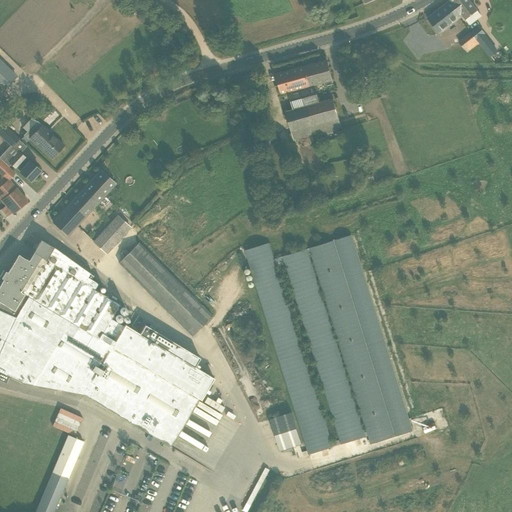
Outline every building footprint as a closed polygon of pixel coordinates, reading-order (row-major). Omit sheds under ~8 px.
[(439,32),(462,15),(450,0),(428,18),(439,32)] [(450,0),(465,19),(477,10),(468,0),(450,0)] [(460,42),(468,52),(484,39),(476,29),(460,42)] [(0,86),(4,90),(16,77),(0,60),(0,86)] [(303,67),(309,87),(324,83),(325,87),(334,84),(333,80),(327,60),(303,67)] [(294,140),(313,135),(306,107),(311,105),(309,99),(311,95),(309,87),(303,67),(275,74),(281,95),(288,93),(293,109),(286,111),(286,112),(292,133),(294,140)] [(259,79),(250,82),(253,90),(262,87),(259,79)] [(311,105),(306,107),(313,135),(341,127),(333,99),(324,101),(319,103),(311,105)] [(55,109),(45,119),(49,123),(59,114),(55,109)] [(30,139),(51,159),(64,146),(37,121),(23,135),(28,140),(30,139)] [(18,139),(2,124),(0,126),(0,135),(12,146),(18,139)] [(30,182),(40,171),(30,161),(24,156),(24,157),(19,152),(13,158),(5,151),(0,156),(0,158),(9,167),(11,164),(15,167),(20,172),(30,182)] [(93,208),(115,183),(101,171),(100,171),(100,172),(95,177),(94,179),(52,223),(67,236),(93,208)] [(0,186),(0,198),(6,205),(2,209),(7,216),(12,212),(13,213),(27,201),(8,180),(0,186)] [(314,194),(306,196),(309,205),(316,203),(314,194)] [(171,210),(154,227),(160,233),(176,216),(171,210)] [(93,242),(106,254),(130,227),(117,215),(93,242)] [(170,446),(199,399),(201,400),(213,380),(197,371),(198,368),(196,367),(195,369),(194,369),(199,360),(144,327),(138,335),(111,319),(119,305),(95,290),(98,283),(91,279),(93,276),(53,247),(53,248),(49,245),(41,240),(28,260),(18,254),(7,272),(4,270),(0,275),(0,277),(3,279),(0,284),(0,379),(6,383),(9,377),(21,382),(85,395),(122,417),(170,446)] [(388,436),(386,430),(392,428),(334,240),(311,247),(307,248),(308,253),(312,252),(368,431),(364,432),(365,437),(369,435),(375,434),(377,440),(388,436)] [(211,315),(188,291),(139,242),(119,262),(120,264),(191,335),(211,315)] [(283,261),(281,256),(274,259),(270,246),(269,242),(244,250),(308,455),(333,447),(341,444),(339,439),(332,442),(275,263),(283,261)] [(307,248),(281,256),(283,261),(339,439),(341,444),(365,437),(364,432),(308,253),(307,248)] [(52,426),(74,436),(82,418),(60,408),(52,426)] [(292,412),(270,419),(280,451),(302,444),(292,412)] [(68,435),(52,472),(68,480),(84,442),(68,435)] [(119,466),(128,443),(119,439),(109,462),(119,466)] [(232,511),(242,511),(227,497),(222,501),(232,511)]
